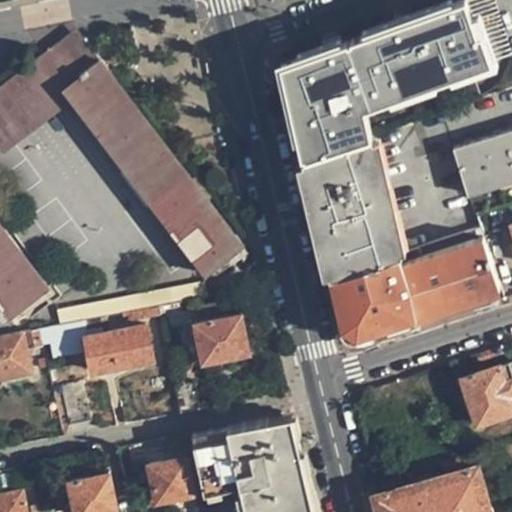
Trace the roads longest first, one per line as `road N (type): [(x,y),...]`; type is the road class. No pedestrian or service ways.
road 1 (secondary): [(237,36),(321,384)]
road 2 (residential): [(0,456),(271,403),(321,384)]
road 3 (residential): [(321,384),(511,316)]
road 4 (secondary): [(321,384),(352,511)]
road 5 (residential): [(353,0),(237,36)]
